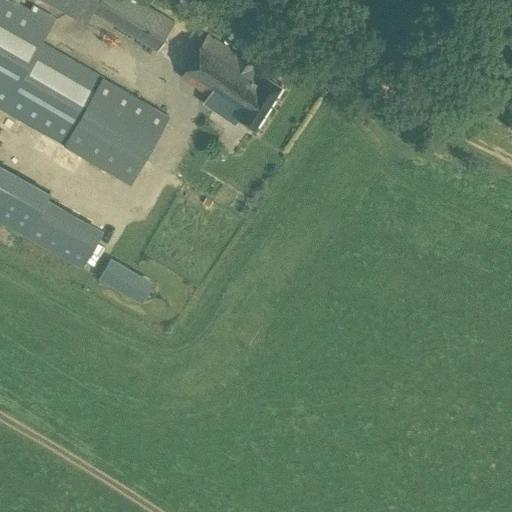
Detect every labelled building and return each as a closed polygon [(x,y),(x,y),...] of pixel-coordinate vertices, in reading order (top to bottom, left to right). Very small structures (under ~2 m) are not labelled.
[(0,0),(0,106),(131,182),(168,115),(43,43),(52,22),(12,0),(0,0)] [(45,0),(85,23),(91,11),(158,50),(175,19),(141,0),(45,0)] [(241,115),(256,124),(282,81),(256,65),(264,52),(247,42),(239,54),(207,34),(181,75),(210,93),(204,102),(236,122),(241,115)] [(23,233),(84,262),(102,223),(41,194),(23,233)] [(154,281),(111,256),(99,277),(114,286),(120,276),(148,291),(154,281)]
